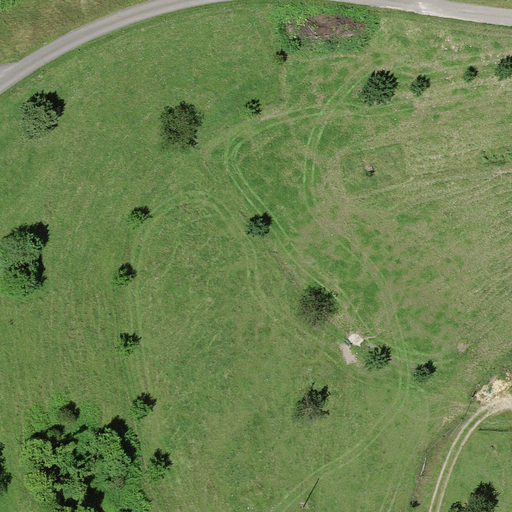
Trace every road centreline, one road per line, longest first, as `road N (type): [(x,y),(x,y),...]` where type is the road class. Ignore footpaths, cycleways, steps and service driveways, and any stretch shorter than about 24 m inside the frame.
road 1 (unclassified): [(0,86),(85,35),(224,0)]
road 2 (unclassified): [(350,0),(511,23)]
road 3 (track): [(511,399),(480,415),(454,454),(432,511)]
